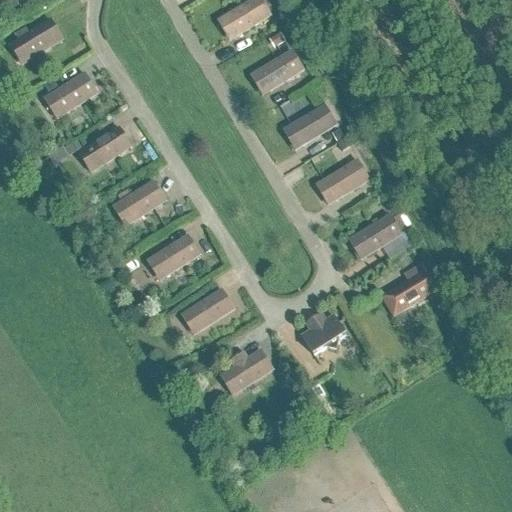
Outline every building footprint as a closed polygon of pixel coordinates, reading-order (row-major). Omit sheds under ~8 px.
[(260,0),(226,21),(237,39),(271,18),(260,0)] [(17,46),(28,63),(63,42),(52,24),(17,46)] [(293,55),(259,76),(270,94),(304,73),(293,55)] [(63,117),(97,96),(86,78),(52,100),(63,117)] [(53,83),(45,88),(49,96),(57,90),(53,83)] [(337,128),(326,110),(291,131),(302,149),(337,128)] [(132,150),(120,132),(86,154),(98,171),(132,150)] [(340,133),(332,137),(338,146),(339,146),(345,142),(340,133)] [(339,146),(338,146),(343,154),(350,150),(345,142),(339,146)] [(78,144),(65,152),(70,160),(83,151),(78,144)] [(324,186),(335,204),(370,183),(359,165),(324,186)] [(132,225),(166,204),(155,186),(121,208),(132,225)] [(357,240),(368,259),(403,238),(392,220),(357,240)] [(200,258),(189,240),(155,262),(166,279),(200,258)] [(436,294),(425,276),(390,296),(401,315),(436,294)] [(234,312),(223,294),(189,316),(200,334),(234,312)] [(339,343),(346,338),(335,320),(302,341),(314,359),(327,351),(337,353),(339,343)] [(230,365),(235,372),(227,377),(239,394),(273,372),(262,355),(249,362),(245,355),(230,365)] [(320,389),(312,394),(318,403),(325,398),(320,389)]
